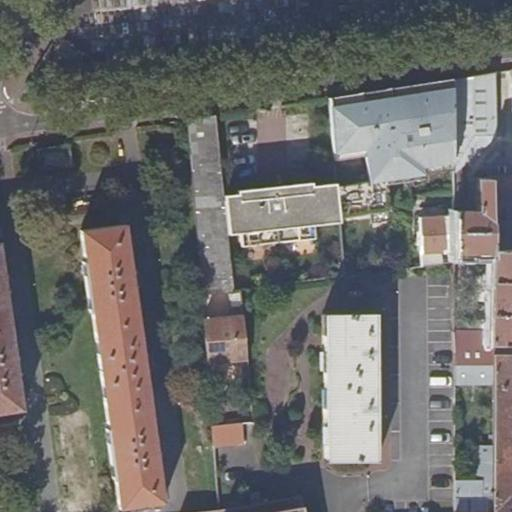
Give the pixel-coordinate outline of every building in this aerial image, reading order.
[(57,75),(60,93),(105,86),(102,67),(57,75)] [(495,72),(452,79),(453,162),(453,169),(453,198),(453,207),(463,207),(463,181),(460,165),(495,136),(495,72)] [(453,162),(452,79),(329,98),(337,183),(340,217),(371,213),(388,211),(391,211),(386,182),(393,181),(393,179),(405,177),(423,174),(424,174),(422,167),(453,162)] [(217,115),(188,120),(202,295),(236,291),(231,240),(227,200),(217,115)] [(73,166),(70,144),(39,149),(43,171),(73,166)] [(453,169),(453,162),(422,167),(424,174),(453,169)] [(477,210),(453,210),(453,211),(453,216),(453,252),(453,256),(490,256),(491,321),(484,321),(483,332),(454,332),(454,367),(493,366),(494,380),(493,447),(493,454),(493,511),(511,511),(511,173),(490,175),(490,177),(476,177),(477,210)] [(425,184),(423,174),(405,177),(407,187),(425,184)] [(241,198),(227,200),(231,240),(244,238),(246,251),(318,238),(316,226),(340,222),(340,217),(337,183),(314,186),(314,183),(240,195),(241,198)] [(390,221),(388,211),(371,213),(372,223),(390,221)] [(421,217),(421,251),(453,252),(453,216),(421,217)] [(133,286),(131,271),(125,224),(82,230),(86,261),(83,261),(90,312),(93,311),(108,428),(106,428),(113,479),(115,478),(119,509),(162,503),(156,457),(154,442),(144,372),(142,356),(133,286)] [(14,360),(4,290),(2,276),(0,258),(0,411),(20,409),(15,374),(14,360)] [(138,270),(131,271),(133,286),(140,285),(138,270)] [(2,276),(4,290),(11,289),(9,275),(2,276)] [(324,314),(324,461),(377,461),(376,314),(324,314)] [(244,315),(204,319),(207,364),(248,361),(244,315)] [(149,355),(142,356),(144,372),(152,370),(149,355)] [(21,359),(14,360),(15,374),(22,373),(21,359)] [(493,366),(454,367),(454,380),(494,380),(493,366)] [(241,424),(212,426),(214,447),(243,445),(241,424)] [(154,442),(156,457),(163,456),(161,441),(154,442)] [(479,455),(493,454),(493,447),(479,446),(479,455)] [(455,511),(493,511),(493,454),(479,455),(477,454),(477,483),(477,494),(455,494),(455,511)] [(455,483),(455,494),(477,494),(477,483),(455,483)] [(303,511),(301,500),(241,511),(303,511)]
